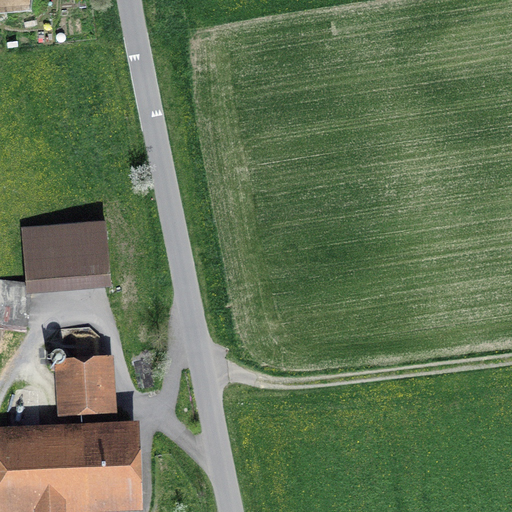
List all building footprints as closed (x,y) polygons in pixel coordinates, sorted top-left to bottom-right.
[(29,281),(104,275),(100,225),(25,231),(29,281)] [(0,280),(0,323),(25,326),(30,284),(0,280)] [(52,361),(56,364),(62,363),(65,358),(64,353),(59,350),(53,351),(50,356),(52,361)] [(68,365),(71,410),(103,408),(101,363),(68,365)] [(15,406),(20,407),(25,404),(27,399),(25,395),(20,392),(15,393),(12,397),(12,402),(15,406)] [(10,421),(16,422),(20,420),(22,415),(20,410),(16,407),(10,408),(7,412),(7,417),(10,421)] [(60,511),(60,499),(133,495),(130,425),(103,426),(104,439),(2,443),(5,511),(60,511)]
